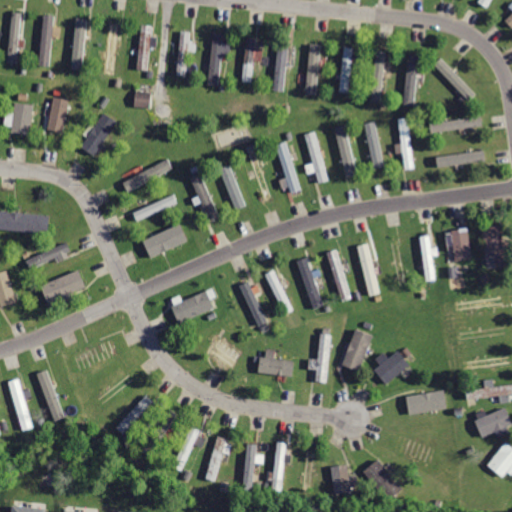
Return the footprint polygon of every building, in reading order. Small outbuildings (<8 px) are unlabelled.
[(477,0),(489,8),(493,0),(477,0)] [(511,9),(500,21),(511,28),(511,9)] [(11,11),(5,63),(20,65),(26,13),(11,11)] [(40,65),(51,66),(52,14),(42,14),(40,65)] [(75,19),(71,64),(84,66),(89,20),(75,19)] [(110,21),(103,72),(117,74),(124,23),(110,21)] [(143,22),(137,69),(151,71),(157,24),(143,22)] [(180,29),(174,73),(187,75),(193,31),(180,29)] [(214,31),(209,86),(221,87),(227,32),(214,31)] [(246,36),(241,81),(254,83),(259,38),(246,36)] [(277,37),(272,91),(287,92),(292,38),(277,37)] [(309,41),(305,96),(319,97),(323,42),(309,41)] [(344,45),(337,90),(352,92),(358,46),(344,45)] [(376,48),(370,102),(387,104),(393,50),(376,48)] [(407,50),(402,105),(417,106),(422,52),(407,50)] [(441,56),(433,64),(470,101),(479,92),(441,56)] [(137,83),(135,104),(151,106),(154,85),(137,83)] [(52,95),(47,128),(68,131),(73,98),(52,95)] [(16,101),(11,135),(31,137),(36,104),(16,101)] [(103,113),(82,149),(98,159),(119,122),(103,113)] [(433,120),(435,134),(484,127),(482,114),(433,120)] [(396,117),(403,172),(418,170),(410,115),(396,117)] [(366,123),(376,172),(389,169),(379,120),(366,123)] [(336,131),(346,176),(359,172),(349,128),(336,131)] [(305,133),(320,186),(335,182),(319,129),(305,133)] [(275,143),(292,193),(306,188),(289,139),(275,143)] [(245,149),(265,201),(277,196),(257,144),(245,149)] [(437,154),(439,167),(486,162),(484,149),(437,154)] [(123,179),(130,192),(174,170),(167,157),(123,179)] [(217,168),(235,211),(249,205),(231,162),(217,168)] [(188,176),(210,224),(222,218),(200,170),(188,176)] [(137,211),(142,221),(182,202),(177,193),(137,211)] [(0,208),(0,228),(48,235),(51,215),(0,208)] [(145,236),(154,257),(191,242),(182,220),(145,236)] [(479,226),(485,271),(511,267),(511,260),(511,254),(511,253),(511,236),(505,238),(503,222),(479,226)] [(448,229),(454,262),(476,259),(471,225),(448,229)] [(420,236),(427,283),(440,281),(433,234),(420,236)] [(390,239),(400,288),(413,286),(404,237),(390,239)] [(24,258),(29,270),(71,251),(65,240),(24,258)] [(356,244),(369,297),(382,293),(368,240),(356,244)] [(338,248),(327,252),(342,302),(353,299),(338,248)] [(298,260),(313,309),(327,304),(312,255),(298,260)] [(265,273),(285,316),(297,310),(277,268),(265,273)] [(0,273),(0,303),(2,309),(22,302),(10,269),(0,273)] [(41,284),(51,311),(76,302),(73,295),(87,290),(79,269),(41,284)] [(240,285),(258,326),(270,320),(252,279),(240,285)] [(172,305),(182,328),(218,312),(208,289),(172,305)] [(456,300),(458,313),(502,307),(501,294),(456,300)] [(356,328),(340,366),(360,374),(376,336),(356,328)] [(222,334),(211,351),(233,366),(244,350),(222,334)] [(320,334),(315,381),(330,383),(335,335),(320,334)] [(71,354),(80,376),(121,360),(113,338),(71,354)] [(401,346),(374,365),(387,385),(414,365),(401,346)] [(511,353),(467,358),(468,371),(511,366),(511,353)] [(262,354),(260,371),(295,374),(296,358),(262,354)] [(35,373),(55,425),(69,420),(49,368),(35,373)] [(96,398),(103,407),(138,379),(130,369),(96,398)] [(8,381),(24,432),(38,428),(23,376),(8,381)] [(511,382),(466,388),(468,402),(511,396),(511,382)] [(408,413),(447,409),(444,390),(406,394),(408,413)] [(145,391),(116,424),(126,434),(156,400),(145,391)] [(475,420),(486,440),(511,426),(511,414),(506,404),(475,420)] [(168,407),(139,450),(151,458),(180,415),(168,407)] [(191,425),(173,467),(187,473),(204,431),(191,425)] [(217,433),(203,477),(218,482),(232,438),(217,433)] [(277,440),(271,495),(285,497),(292,442),(277,440)] [(247,442),(239,489),(254,492),(262,445),(247,442)] [(511,471),(511,447),(505,442),(487,464),(506,479),(511,471)] [(307,445),(300,490),(315,493),(322,447),(307,445)] [(365,469),(390,501),(408,487),(383,455),(365,469)] [(332,462),(337,495),(355,493),(350,459),(332,462)]
